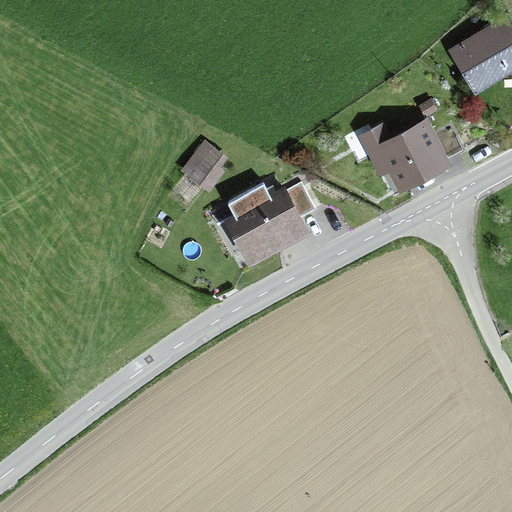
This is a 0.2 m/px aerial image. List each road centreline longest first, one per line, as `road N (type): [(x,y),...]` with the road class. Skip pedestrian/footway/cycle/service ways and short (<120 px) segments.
road 1 (tertiary): [(439,201),(212,323),(0,479)]
road 2 (residential): [(439,201),(511,379)]
